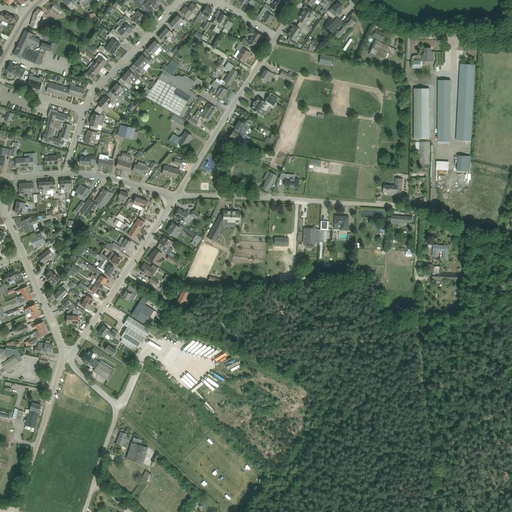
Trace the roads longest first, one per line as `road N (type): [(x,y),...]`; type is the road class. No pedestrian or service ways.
road 1 (track): [(438,511),(419,340),(422,216),(511,247)]
road 2 (unclassified): [(176,195),(391,205),(422,216)]
road 3 (residential): [(66,355),(176,195)]
road 4 (unclassified): [(176,195),(277,36)]
road 5 (unclassified): [(511,35),(405,33),(354,0)]
road 6 (unclassified): [(16,507),(66,355)]
road 7 (residential): [(83,112),(94,88),(180,0)]
road 8 (unclassified): [(95,480),(116,412),(66,355)]
